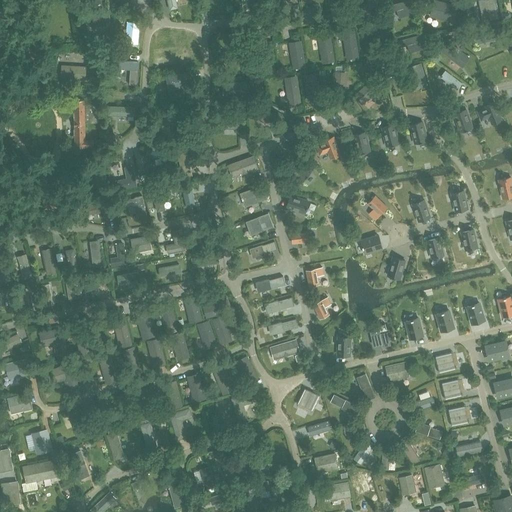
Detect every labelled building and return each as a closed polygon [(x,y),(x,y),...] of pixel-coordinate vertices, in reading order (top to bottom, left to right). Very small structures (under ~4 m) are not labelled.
[(167,0),(168,2),(170,9),(179,7),(176,0),(167,0)] [(248,0),(251,18),(266,16),(264,0),(248,0)] [(286,0),(275,0),(277,8),(287,7),(286,0)] [(409,0),(406,0),(384,6),(386,13),(397,10),(399,18),(416,13),(414,5),(411,5),(409,0)] [(433,0),(429,17),(453,23),(458,6),(435,0),(433,0)] [(478,0),(482,21),(499,18),(496,0),(478,0)] [(90,15),(91,25),(109,24),(109,10),(94,11),(94,10),(89,10),(90,15)] [(128,42),(138,43),(140,23),(130,22),(128,42)] [(500,29),(476,34),(478,43),(502,38),(500,29)] [(342,33),(347,60),(359,58),(355,31),(342,33)] [(420,34),(395,41),(397,48),(408,45),(410,52),(426,47),(424,40),(421,41),(420,34)] [(318,37),(322,64),(335,63),(331,35),(318,37)] [(225,53),(226,67),(249,64),(246,39),(233,41),(235,52),(225,53)] [(289,42),(293,69),(306,67),(302,40),(289,42)] [(441,51),(462,68),(470,58),(449,41),(441,51)] [(261,48),(264,74),(277,72),(273,46),(261,48)] [(94,54),(90,48),(83,52),(87,59),(94,54)] [(129,84),(137,85),(138,62),(118,61),(117,68),(130,69),(129,84)] [(398,70),(401,78),(415,73),(419,88),(428,85),(421,63),(398,70)] [(62,78),(85,79),(85,66),(62,65),(62,78)] [(332,98),(345,100),(348,72),(335,71),(332,98)] [(166,75),(168,90),(190,86),(188,72),(166,75)] [(303,75),(307,101),(320,100),(320,98),(326,97),(324,86),(318,87),(316,73),(303,75)] [(285,78),(288,105),(301,103),(297,76),(285,78)] [(354,96),(362,105),(382,86),(374,77),(354,96)] [(247,80),(222,83),(224,91),(224,100),(249,97),(249,87),(247,80)] [(61,96),(72,96),(72,86),(61,86),(61,96)] [(80,98),(74,99),(75,147),(81,146),(86,147),(86,119),(88,120),(88,113),(86,113),(86,99),(80,98)] [(501,120),(493,102),(483,106),(483,107),(475,110),(480,121),(487,118),(490,125),(501,120)] [(250,118),(276,125),(279,113),(253,106),(250,118)] [(135,110),(108,109),(108,118),(135,118),(135,117),(136,115),(136,113),(135,112),(135,110)] [(472,128),(465,109),(452,114),(459,133),(472,128)] [(180,123),(181,131),(189,131),(188,115),(165,116),(166,124),(180,123)] [(239,118),(214,118),(214,127),(239,128),(239,118)] [(414,145),(428,141),(423,121),(409,125),(414,145)] [(399,144),(394,124),(381,127),(386,147),(399,144)] [(351,135),(356,155),(369,152),(365,132),(351,135)] [(324,141),(324,142),(317,145),(320,154),(328,151),(330,158),(340,154),(333,137),(324,141)] [(148,167),(149,175),(172,170),(167,147),(160,149),(163,164),(148,167)] [(178,155),(183,177),(192,176),(187,153),(178,155)] [(232,178),(258,168),(253,155),(227,164),(232,178)] [(307,175),(311,171),(297,158),(288,168),(302,180),(306,177),(307,177),(308,176),(307,175)] [(118,180),(120,188),(136,185),(132,166),(125,167),(127,178),(118,180)] [(96,168),(98,192),(106,191),(104,168),(96,168)] [(461,175),(450,178),(452,185),(463,182),(461,175)] [(499,180),(503,198),(511,195),(511,181),(511,177),(506,178),(506,177),(503,178),(504,179),(499,180)] [(262,185),(241,193),(246,205),(267,197),(262,185)] [(191,186),(183,188),(186,201),(194,199),(191,186)] [(169,188),(153,191),(157,211),(165,209),(162,197),(171,196),(169,188)] [(456,210),(463,209),(467,208),(463,190),(459,191),(458,190),(456,191),(457,192),(453,193),(452,193),(456,210)] [(140,216),(148,214),(144,202),(142,195),(125,200),(127,207),(137,204),(140,216)] [(286,207),(304,213),(306,208),(307,209),(308,207),(307,206),(308,201),(291,195),(286,207)] [(45,198),(45,207),(61,206),(60,196),(45,198)] [(386,208),(374,197),(367,203),(373,209),(369,212),(376,219),(386,208)] [(424,199),(423,200),(419,201),(419,200),(417,201),(417,202),(413,203),(417,215),(419,220),(430,216),(424,199)] [(111,200),(84,205),(86,214),(112,209),(111,200)] [(451,201),(443,202),(444,217),(452,216),(451,201)] [(267,214),(264,204),(250,208),(253,218),(267,214)] [(268,214),(247,222),(252,234),(273,226),(268,214)] [(511,219),(500,222),(505,239),(510,238),(510,239),(511,239),(511,219)] [(186,250),(181,229),(172,231),(175,243),(166,245),(168,254),(186,250)] [(462,234),(466,249),(470,248),(470,249),(473,249),(472,248),(473,248),(477,247),(473,229),(462,232),(462,234)] [(196,250),(214,247),(213,238),(201,240),(199,231),(189,232),(192,251),(196,250)] [(309,241),(308,231),(292,232),(293,243),(309,241)] [(355,240),(358,252),(375,248),(372,235),(355,240)] [(131,239),(134,252),(151,248),(148,236),(131,239)] [(437,257),(439,257),(438,256),(443,255),(438,237),(427,240),(428,242),(432,257),(436,256),(437,257)] [(98,239),(90,240),(94,265),(102,264),(98,239)] [(274,241),(262,245),(251,248),(254,256),(264,253),(265,252),(265,253),(277,249),(274,241)] [(110,258),(111,265),(127,263),(124,244),(116,245),(118,257),(110,258)] [(42,250),(47,275),(57,273),(52,248),(42,250)] [(74,248),(66,249),(70,269),(78,268),(74,248)] [(27,254),(19,257),(25,278),(33,276),(27,254)] [(217,254),(192,258),(193,266),(218,262),(217,254)] [(393,277),(392,278),(394,278),(395,277),(400,279),(405,261),(393,257),(388,275),(393,277)] [(0,274),(0,280),(10,279),(7,262),(0,263),(0,264),(2,274),(0,274)] [(180,264),(158,268),(160,276),(181,273),(180,264)] [(309,286),(320,284),(318,276),(324,275),(322,267),(306,270),(309,286)] [(138,271),(117,275),(119,284),(140,280),(138,271)] [(269,279),(256,282),(256,283),(258,291),(271,287),(271,288),(285,284),(283,276),(269,279)] [(73,280),(66,281),(69,299),(76,297),(73,280)] [(49,282),(42,283),(46,305),(53,304),(49,282)] [(0,290),(0,310),(6,309),(4,298),(11,296),(10,288),(0,290)] [(30,288),(22,289),(25,311),(34,309),(30,288)] [(183,297),(189,323),(202,320),(196,294),(183,297)] [(497,297),(501,315),(511,312),(511,305),(509,294),(497,297)] [(229,297),(203,306),(207,318),(234,309),(229,297)] [(278,301),(278,300),(264,303),(265,304),(267,312),(280,308),(280,309),(294,305),(292,297),(278,301)] [(326,306),(331,304),(328,297),(313,304),(320,319),(329,314),(326,306)] [(473,303),(477,321),(489,318),(485,300),(473,303)] [(159,306),(166,334),(179,331),(172,303),(159,306)] [(458,307),(446,310),(450,327),(463,324),(458,307)] [(136,313),(143,339),(155,336),(148,309),(136,313)] [(417,317),(421,335),(433,331),(429,314),(417,317)] [(212,319),(220,345),(232,341),(224,315),(212,319)] [(114,321),(120,348),(132,345),(126,318),(114,321)] [(197,323),(205,349),(217,345),(209,319),(197,323)] [(282,322),(268,325),(268,326),(270,333),(284,330),(298,327),(298,326),(296,319),(282,322)] [(393,323),(397,340),(409,337),(405,320),(393,323)] [(376,330),(374,331),(374,332),(371,333),(374,345),(381,343),(382,347),(391,345),(385,323),(378,325),(379,331),(377,331),(376,330)] [(68,353),(62,327),(39,332),(42,347),(53,344),(56,356),(68,353)] [(74,330),(81,357),(95,354),(88,327),(74,330)] [(190,357),(183,331),(170,334),(177,360),(190,357)] [(0,352),(22,342),(18,333),(0,341),(0,352)] [(337,355),(350,355),(351,338),(345,337),(346,336),(343,336),(343,337),(338,337),(337,355)] [(166,364),(159,337),(147,340),(153,367),(166,364)] [(296,338),(270,346),(274,360),(300,352),(296,338)] [(490,359),(508,355),(505,341),(486,346),(490,359)] [(122,350),(130,377),(142,373),(135,346),(122,350)] [(451,352),(436,356),(439,371),(455,368),(451,352)] [(99,357),(105,383),(118,380),(111,354),(99,357)] [(247,385),(259,380),(248,355),(235,360),(247,385)] [(27,357),(5,363),(9,379),(31,374),(27,357)] [(406,361),(385,365),(389,381),(409,377),(406,361)] [(72,362),(50,369),(54,383),(64,380),(68,392),(81,388),(72,362)] [(213,369),(222,395),(234,391),(225,364),(213,369)] [(186,377),(194,403),(206,399),(199,373),(186,377)] [(356,377),(361,389),(362,388),(367,400),(375,397),(370,385),(371,385),(366,373),(356,377)] [(511,378),(495,383),(498,396),(511,393),(511,378)] [(461,394),(457,379),(442,382),(445,398),(461,394)] [(182,407),(176,381),(163,384),(170,410),(182,407)] [(140,390),(146,416),(158,413),(152,387),(140,390)] [(320,394),(306,387),(299,401),(313,408),(320,394)] [(245,412),(243,404),(252,402),(249,394),(252,393),(251,389),(244,391),(245,395),(233,399),(238,418),(242,417),(243,417),(247,416),(247,415),(246,412),(245,412)] [(136,417),(128,391),(116,395),(123,421),(136,417)] [(11,413),(33,408),(29,392),(8,397),(11,413)] [(334,394),(330,401),(342,407),(341,408),(353,414),(357,405),(346,399),(346,400),(334,394)] [(416,410),(435,404),(434,403),(435,402),(434,399),(433,398),(432,396),(413,402),(416,410)] [(227,426),(227,425),(231,424),(225,401),(224,401),(223,397),(216,399),(217,403),(216,403),(222,422),(222,423),(222,427),(223,427),(227,426)] [(90,402),(99,428),(112,424),(103,398),(90,402)] [(467,421),(463,405),(448,409),(451,425),(467,421)] [(170,412),(178,440),(182,438),(183,439),(187,438),(187,437),(186,434),(185,433),(181,420),(193,417),(190,407),(170,412)] [(511,407),(502,410),(505,424),(511,421),(511,407)] [(69,414),(78,439),(90,434),(80,409),(69,414)] [(153,448),(156,447),(157,446),(156,442),(155,442),(148,418),(141,420),(142,425),(141,425),(148,448),(152,447),(153,448)] [(330,420),(308,427),(311,436),(333,430),(330,420)] [(477,420),(456,425),(459,435),(479,430),(477,420)] [(418,421),(415,430),(428,435),(428,434),(439,439),(442,430),(430,426),(431,425),(418,421)] [(31,432),(37,454),(53,450),(48,428),(31,432)] [(124,455),(123,452),(122,452),(116,433),(115,428),(108,431),(109,435),(108,435),(115,458),(119,457),(120,457),(123,456),(124,455)] [(356,440),(354,431),(345,432),(347,442),(356,440)] [(375,444),(368,439),(355,459),(362,464),(375,444)] [(407,439),(400,444),(411,463),(419,458),(407,439)] [(456,446),(458,456),(483,450),(481,440),(456,446)] [(0,449),(0,471),(13,469),(9,447),(0,449)] [(390,449),(383,448),(381,469),(388,469),(390,449)] [(443,454),(449,457),(451,452),(445,449),(443,454)] [(80,451),(69,455),(77,478),(89,474),(80,451)] [(315,458),(318,472),(338,468),(335,453),(315,458)] [(343,458),(347,461),(352,456),(348,453),(343,458)] [(265,454),(246,458),(249,473),(268,469),(265,454)] [(458,457),(456,462),(462,465),(464,460),(458,457)] [(402,458),(390,458),(389,473),(401,474),(402,458)] [(23,466),(26,482),(56,476),(53,460),(23,466)] [(425,467),(430,487),(444,484),(439,464),(425,467)] [(221,468),(225,484),(237,480),(233,465),(221,468)] [(200,469),(206,493),(214,490),(207,467),(200,469)] [(462,476),(464,484),(485,480),(483,472),(462,476)] [(417,492),(413,474),(399,477),(402,495),(417,492)] [(375,496),(372,484),(366,485),(363,475),(358,477),(364,499),(375,496)] [(168,481),(175,507),(184,504),(177,478),(168,481)] [(1,482),(4,505),(21,502),(18,480),(1,482)] [(244,484),(248,510),(256,509),(253,491),(269,489),(268,481),(244,484)] [(328,485),(330,500),(350,496),(348,482),(328,485)] [(224,501),(226,508),(233,506),(229,491),(210,497),(212,504),(224,501)] [(102,511),(117,499),(111,492),(91,511),(102,511)] [(511,511),(511,493),(493,498),(496,511),(511,511)]
